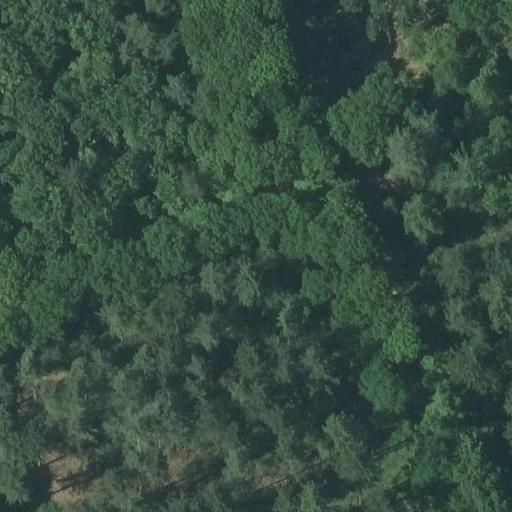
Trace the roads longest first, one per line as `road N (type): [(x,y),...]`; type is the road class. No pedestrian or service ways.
road 1 (track): [(231,0),(239,54),(267,127),(483,511)]
road 2 (track): [(104,0),(201,162),(89,237),(25,293),(0,331)]
road 3 (track): [(318,218),(464,390),(511,506)]
road 4 (track): [(201,162),(326,231)]
